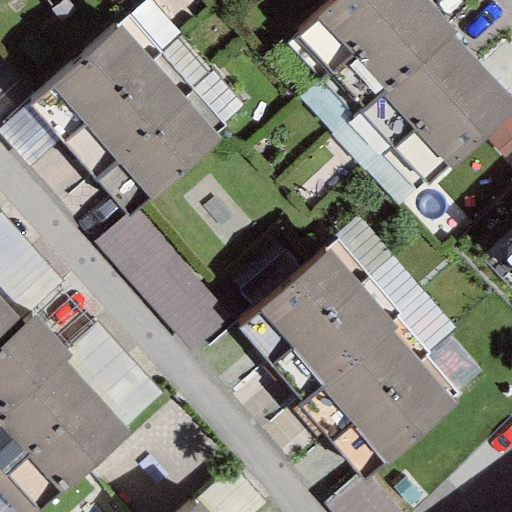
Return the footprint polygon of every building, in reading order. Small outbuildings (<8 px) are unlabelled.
[(336,0),(293,37),(328,78),(419,0),(336,0)] [(419,0),(328,78),(358,114),(452,33),(423,0),(419,0)] [(29,104),(63,144),(155,66),(121,27),(29,104)] [(358,114),(391,152),(485,72),(452,33),(358,114)] [(63,144),(94,180),(185,102),(155,66),(63,144)] [(511,102),(485,72),(391,152),(423,189),(511,113),(511,102)] [(125,216),(128,219),(138,211),(219,142),(185,102),(94,180),(125,216)] [(172,336),(214,302),(138,211),(128,219),(125,216),(94,241),(172,336)] [(237,326),(272,368),(366,291),(332,249),(237,326)] [(272,368),(301,404),(392,331),(396,328),(366,291),(272,368)] [(0,345),(23,327),(0,299),(0,345)] [(0,345),(0,414),(65,360),(70,357),(36,316),(23,327),(0,345)] [(298,406),(329,445),(423,369),(392,331),(301,404),(298,406)] [(0,477),(96,398),(65,360),(0,414),(0,477)] [(423,369),(329,445),(361,483),(454,408),(423,369)] [(96,398),(0,477),(0,495),(14,511),(36,511),(128,435),(96,398)] [(333,511),(382,511),(358,485),(331,509),(333,511)] [(181,511),(208,511),(197,499),(181,511)]
